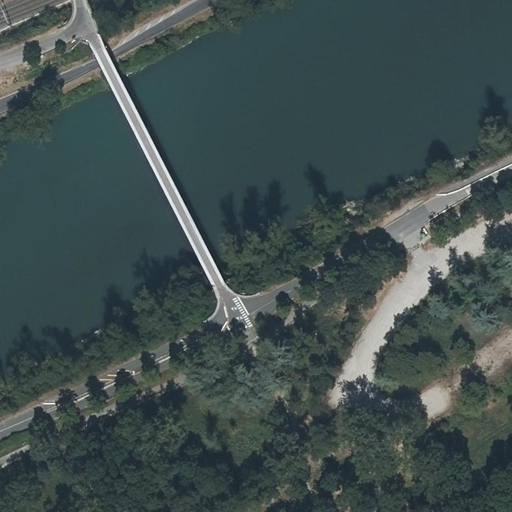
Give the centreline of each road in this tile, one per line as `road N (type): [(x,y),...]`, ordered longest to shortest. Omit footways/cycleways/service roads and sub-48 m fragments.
road 1 (unclassified): [(91,24),(239,321)]
road 2 (unclassified): [(511,167),(239,321)]
road 3 (unclassified): [(239,321),(0,432)]
road 4 (unclassified): [(0,107),(212,0)]
